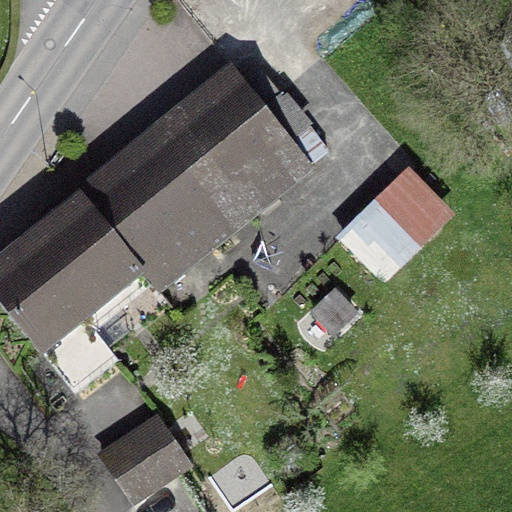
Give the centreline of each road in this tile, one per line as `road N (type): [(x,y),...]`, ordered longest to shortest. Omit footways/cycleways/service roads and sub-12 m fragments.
road 1 (residential): [(0,389),(87,511)]
road 2 (tertiary): [(78,30),(0,145)]
